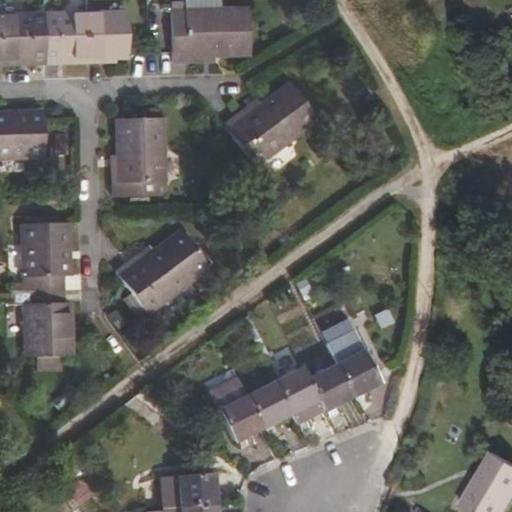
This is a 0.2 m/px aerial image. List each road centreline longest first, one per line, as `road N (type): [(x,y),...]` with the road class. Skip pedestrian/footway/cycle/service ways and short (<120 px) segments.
road 1 (residential): [(0,475),(394,180),(433,163)]
road 2 (track): [(342,0),(433,163)]
road 3 (track): [(433,163),(511,282)]
